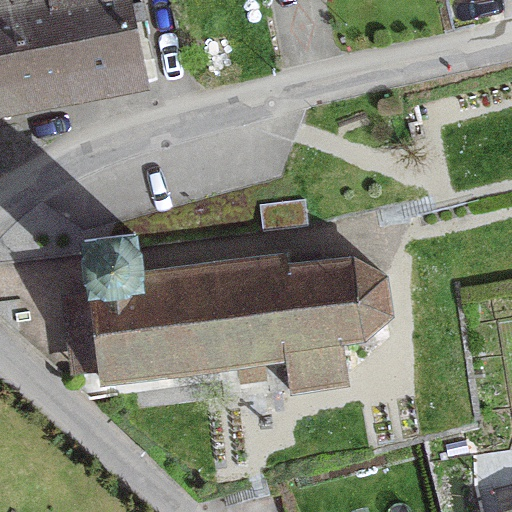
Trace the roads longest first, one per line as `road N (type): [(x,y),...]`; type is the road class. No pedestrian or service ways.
road 1 (residential): [(0,195),(68,148),(511,38)]
road 2 (residential): [(0,350),(197,511)]
